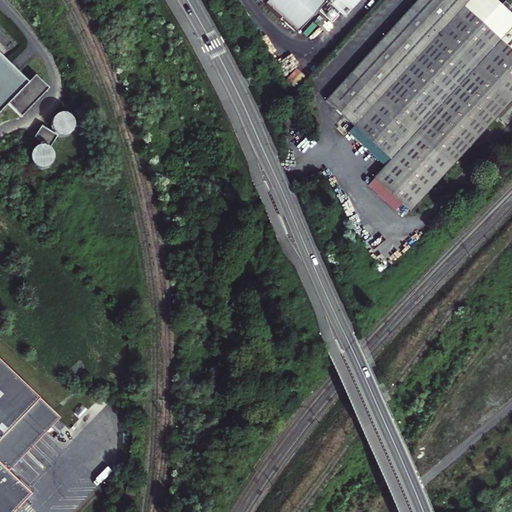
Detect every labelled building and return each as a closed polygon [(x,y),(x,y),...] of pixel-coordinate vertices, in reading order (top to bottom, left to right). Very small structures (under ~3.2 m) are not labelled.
[(309,0),(323,12),(329,5),(323,0),(309,0)] [(374,177),(410,211),(511,99),(511,14),(497,0),(416,0),(325,99),(390,159),(374,177)] [(0,111),(7,104),(21,117),(49,89),(35,76),(27,84),(17,75),(0,58),(0,111)] [(54,118),(52,120),(51,122),(51,124),(51,126),(52,129),(52,130),(54,132),(55,134),(57,135),(61,136),(64,136),(66,136),(68,135),(70,133),(73,130),(73,129),(74,127),(74,124),(74,122),(73,120),(71,118),(68,115),(66,114),(64,114),(61,114),(59,114),(55,116),(54,118)] [(57,136),(41,126),(34,138),(50,148),(57,136)] [(39,145),(37,146),(36,147),(33,148),(32,149),(31,151),(30,153),(29,155),(29,158),(30,162),(32,165),(34,166),(36,167),(39,168),(41,168),(45,168),(48,165),(50,164),(51,162),(52,159),(52,157),(52,153),(51,151),(49,149),(48,148),(46,146),(43,146),(41,145),(39,145)] [(0,511),(14,511),(33,492),(10,470),(58,419),(62,415),(0,355),(0,511)]
